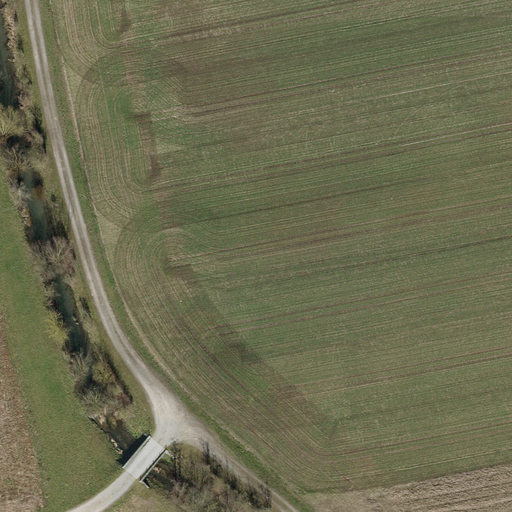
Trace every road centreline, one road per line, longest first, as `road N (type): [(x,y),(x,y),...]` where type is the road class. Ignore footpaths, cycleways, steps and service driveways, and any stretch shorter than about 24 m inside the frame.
road 1 (track): [(32,0),(60,156),(97,294),(122,351),(176,421)]
road 2 (track): [(176,421),(290,511)]
road 3 (track): [(84,511),(111,495),(176,421)]
